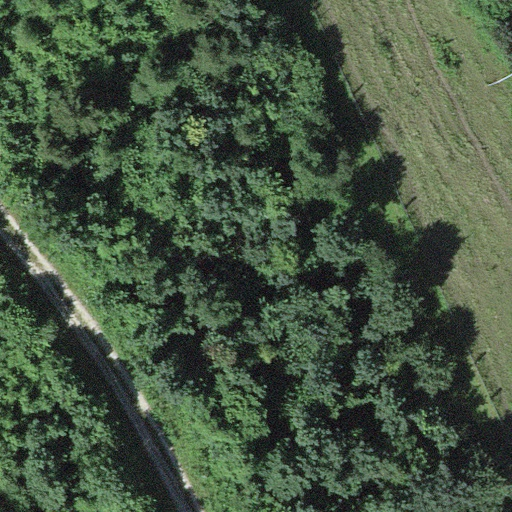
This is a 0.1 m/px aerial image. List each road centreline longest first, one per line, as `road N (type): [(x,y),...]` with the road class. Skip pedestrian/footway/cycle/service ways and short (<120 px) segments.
road 1 (track): [(511,501),(298,0)]
road 2 (track): [(0,212),(140,400),(198,511)]
